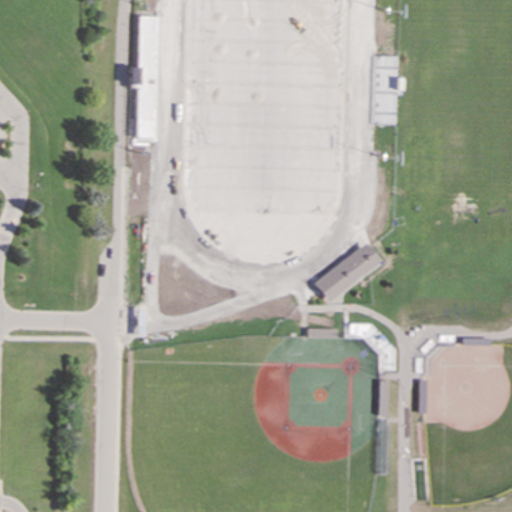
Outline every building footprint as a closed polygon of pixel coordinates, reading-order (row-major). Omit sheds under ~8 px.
[(137,14),(159,15),(156,137),(154,137),(134,136),(137,14)] [(393,55),(392,123),(370,123),(369,123),(371,55),(393,55)] [(362,241),(377,260),(326,301),(311,282),(362,241)] [(377,369),(379,369),(391,369),(392,348),(368,323),(346,322),(346,334),(346,337),(361,338),(377,354),(377,369)] [(305,336),(305,332),(305,327),(334,327),(334,337),(305,336)] [(377,379),(386,379),(386,414),(376,414),(377,379)]
